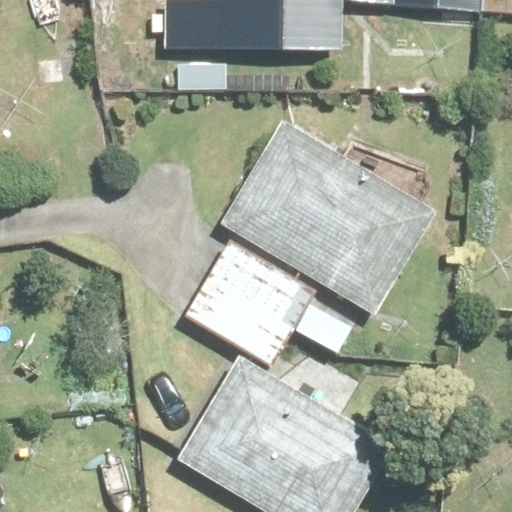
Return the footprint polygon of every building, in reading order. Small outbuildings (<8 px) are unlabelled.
[(278,97),(279,57),(341,59),(342,0),(165,0),(165,44),(94,44),(94,96),(278,97)] [(511,158),(480,157),(473,316),(511,317),(511,158)] [(360,260),(216,167),(158,256),(302,349),(360,260)] [(258,338),(166,282),(120,357),(212,413),(258,338)] [(511,511),(511,399),(485,398),(475,511),(511,511)] [(309,511),(316,501),(173,414),(118,503),(133,511),(309,511)]
